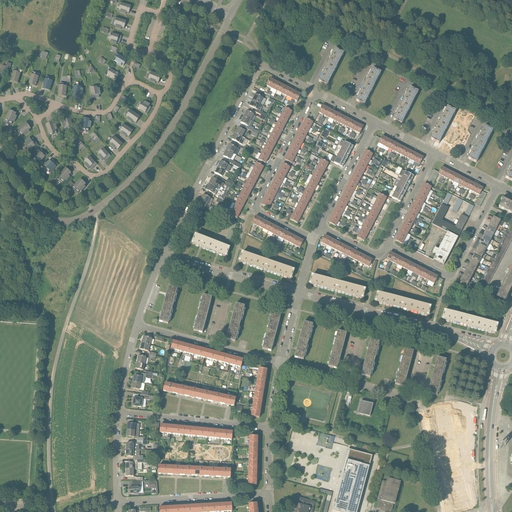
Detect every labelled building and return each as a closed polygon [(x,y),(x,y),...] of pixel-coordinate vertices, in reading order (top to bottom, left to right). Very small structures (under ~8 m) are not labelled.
[(129,14),(131,6),(119,3),(117,10),(129,14)] [(124,29),(126,21),(114,18),(112,26),(124,29)] [(119,44),(122,37),(112,34),(109,41),(119,44)] [(335,70),(339,62),(343,54),(335,49),(327,66),(335,70)] [(123,67),(127,60),(118,55),(115,62),(123,67)] [(327,86),(331,78),(335,70),(327,66),(318,82),(327,86)] [(115,81),(119,74),(111,69),(107,76),(115,81)] [(373,89),(377,81),(381,73),(372,69),(364,85),(373,89)] [(158,83),(161,76),(150,71),(147,79),(158,83)] [(21,74),(13,72),(10,81),(18,84),(21,74)] [(39,77),(31,75),(28,85),(36,87),(39,77)] [(53,82),(45,79),(42,89),(50,91),(53,82)] [(266,86),(271,89),(275,81),(270,79),(266,86)] [(271,89),(276,91),(280,84),(275,81),(271,89)] [(276,91),(282,94),(285,86),(280,84),(276,91)] [(364,105),(368,97),(373,89),(364,85),(356,101),(364,105)] [(67,87),(59,86),(58,96),(66,97),(67,87)] [(282,94),(287,96),(291,89),(285,86),(282,94)] [(410,108),(414,100),(418,92),(410,88),(401,104),(410,108)] [(81,90),(73,89),(72,99),(80,100),(81,90)] [(287,96),(292,99),(296,92),(291,89),(287,96)] [(90,93),(93,102),(101,99),(97,90),(90,93)] [(296,92),(292,99),(297,102),(301,94),(296,92)] [(252,100),(260,104),(263,98),(255,94),(252,100)] [(260,104),(252,100),(249,106),(257,110),(259,107),(261,109),(263,106),(260,104)] [(147,115),(151,108),(142,103),(138,110),(147,115)] [(402,125),(406,117),(410,108),(401,104),(393,120),(402,125)] [(327,108),(322,106),(321,108),(319,111),(318,113),(321,115),(318,121),(320,122),(322,118),(323,116),(327,108)] [(447,128),(451,120),(455,112),(447,107),(439,123),(447,128)] [(282,113),(289,117),(292,112),(285,108),(282,113)] [(327,108),(323,116),(326,117),(329,118),(332,111),(327,108)] [(136,124),(140,117),(130,110),(125,117),(136,124)] [(16,114),(9,111),(3,123),(11,126),(16,114)] [(243,117),(250,120),(253,115),(246,111),(243,117)] [(332,111),(329,118),(328,121),(330,122),(333,123),(334,121),(338,114),(332,111)] [(279,118),(287,122),(289,117),(282,113),(279,118)] [(334,121),(339,124),(343,116),(338,114),(334,121)] [(339,124),(344,126),(348,119),(343,116),(339,124)] [(73,127),(69,117),(62,119),(65,129),(73,127)] [(250,120),(243,117),(240,123),(246,126),(244,128),(252,132),(258,135),(259,132),(250,128),(253,122),(250,120)] [(277,124),(284,127),(287,122),(279,118),(277,124)] [(90,120),(82,119),(81,130),(89,131),(90,120)] [(303,124),(310,128),(313,123),(305,119),(303,124)] [(344,126),(349,129),(353,122),(348,119),(344,126)] [(53,122),(45,125),(49,137),(57,134),(53,122)] [(349,129),(354,131),(358,124),(353,122),(349,129)] [(30,130),(26,123),(16,130),(20,137),(30,130)] [(439,144),(443,136),(447,128),(439,123),(430,139),(439,144)] [(129,138),(133,131),(123,124),(118,131),(129,138)] [(274,129),(281,133),(284,127),(277,124),(274,129)] [(300,129),(308,133),(310,128),(303,124),(300,129)] [(358,124),(354,131),(360,134),(363,127),(358,124)] [(484,147),(489,139),(493,131),(484,126),(476,142),(484,147)] [(235,134),(242,137),(245,131),(238,128),(235,134)] [(320,136),(325,139),(329,131),(325,128),(320,136)] [(271,134),(279,138),(281,133),(274,129),(271,134)] [(305,138),(308,139),(309,137),(306,136),(308,133),(300,129),(298,134),(305,138)] [(94,132),(89,136),(95,143),(100,139),(94,132)] [(242,137),(235,134),(232,140),(242,145),(244,142),(240,140),(242,137)] [(269,139),(276,143),(279,138),(271,134),(269,139)] [(295,139),(302,143),(305,138),(298,134),(295,139)] [(118,150),(123,144),(114,136),(108,142),(118,150)] [(379,142),(378,144),(384,146),(387,139),(382,136),(381,139),(379,142)] [(37,145),(33,139),(24,145),(28,151),(37,145)] [(266,144),(273,148),(276,143),(269,139),(266,144)] [(292,145),(300,149),(302,143),(295,139),(292,145)] [(384,146),(389,149),(392,142),(387,139),(384,146)] [(80,150),(85,147),(80,140),(76,143),(80,150)] [(342,147),(350,152),(351,150),(353,147),(341,140),(338,145),(342,147)] [(319,148),(321,149),(323,144),(320,142),(318,141),(315,146),(319,148)] [(392,142),(389,149),(394,152),(398,144),(392,142)] [(476,163),(480,155),(484,147),(476,142),(468,159),(476,163)] [(263,149),(271,153),(273,148),(266,144),(263,149)] [(394,152),(399,154),(403,147),(398,144),(394,152)] [(226,151),(233,154),(236,148),(229,145),(226,151)] [(290,150),(297,154),(300,149),(292,145),(290,150)] [(105,162),(111,157),(103,147),(97,153),(105,162)] [(339,152),(348,157),(348,155),(349,155),(351,152),(350,152),(342,147),(339,152)] [(399,154),(404,157),(408,150),(403,147),(399,154)] [(261,155),(268,158),(271,153),(263,149),(261,155)] [(40,163),(47,155),(41,150),(34,157),(40,163)] [(287,155),(297,160),(298,158),(296,156),(297,154),(290,150),(287,155)] [(404,157),(409,160),(413,152),(408,150),(404,157)] [(233,154),(226,151),(223,156),(230,160),(233,154)] [(363,156),(370,160),(373,155),(365,151),(363,156)] [(336,158),(345,162),(346,160),(348,157),(339,152),(336,158)] [(409,160),(410,160),(415,162),(418,155),(413,152),(409,160)] [(91,170),(97,165),(89,155),(83,161),(91,170)] [(268,158),(261,155),(258,160),(265,164),(268,158)] [(294,159),(287,155),(284,160),(292,164),(294,159)] [(418,155),(415,162),(420,165),(423,158),(418,155)] [(345,162),(336,158),(333,156),(330,161),(342,167),(343,165),(343,166),(345,162)] [(360,161),(367,165),(370,160),(363,156),(360,161)] [(58,165),(52,160),(45,168),(51,173),(58,165)] [(318,165),(325,169),(328,163),(321,160),(318,165)] [(218,167),(224,171),(227,165),(221,161),(218,167)] [(357,166),(365,170),(367,165),(360,161),(357,166)] [(254,169),(261,172),(263,167),(256,163),(254,169)] [(280,169),(287,173),(290,167),(282,164),(280,169)] [(315,171),(323,174),(325,169),(318,165),(315,171)] [(355,171),(362,175),(365,170),(357,166),(355,171)] [(224,171),(218,167),(215,173),(221,177),(224,171)] [(447,170),(442,167),(439,172),(438,175),(443,177),(447,170)] [(71,173),(65,168),(56,178),(63,183),(71,173)] [(251,174),(258,177),(261,172),(254,169),(251,174)] [(277,174),(284,178),(287,173),(280,169),(277,174)] [(402,177),(411,181),(412,180),(414,176),(402,170),(399,175),(402,177)] [(447,170),(443,177),(448,180),(452,172),(447,170)] [(313,176),(320,180),(323,174),(315,171),(313,176)] [(352,177),(359,180),(362,175),(355,171),(352,177)] [(448,180),(453,183),(457,175),(452,172),(448,180)] [(248,179),(256,183),(258,177),(251,174),(248,179)] [(275,179),(282,183),(284,178),(277,174),(275,179)] [(453,183),(459,185),(462,178),(457,175),(453,183)] [(310,182),(317,185),(320,180),(313,176),(310,182)] [(349,182),(357,185),(359,180),(352,177),(349,182)] [(400,182),(408,186),(409,185),(411,181),(402,177),(400,182)] [(209,184),(215,187),(217,185),(221,187),(223,184),(212,178),(209,184)] [(459,185),(464,188),(467,180),(462,178),(459,185)] [(86,185),(80,179),(71,189),(77,194),(86,185)] [(246,184),(253,188),(256,183),(248,179),(246,184)] [(272,184),(279,188),(282,183),(275,179),(272,184)] [(464,188),(469,190),(473,183),(467,180),(464,188)] [(307,187),(314,191),(317,185),(310,182),(307,187)] [(347,187),(354,191),(357,185),(349,182),(347,187)] [(397,187),(406,191),(406,190),(407,190),(409,186),(408,186),(400,182),(397,187)] [(469,190),(474,193),(478,186),(473,183),(469,190)] [(215,187),(209,184),(206,190),(212,193),(215,187)] [(243,189),(250,193),(253,188),(246,184),(243,189)] [(269,190),(276,193),(279,188),(272,184),(269,190)] [(421,189),(429,193),(431,188),(424,184),(421,189)] [(483,189),(478,186),(474,193),(479,196),(483,189)] [(304,193),(311,196),(314,191),(307,187),(304,193)] [(344,192),(351,196),(354,191),(347,187),(344,192)] [(395,192),(403,197),(404,195),(406,192),(406,191),(397,187),(395,192)] [(240,194),(248,198),(250,193),(243,189),(240,194)] [(419,194),(426,198),(429,193),(421,189),(419,194)] [(267,195),(274,199),(276,193),(269,190),(267,195)] [(341,197),(349,201),(351,196),(344,192),(341,197)] [(403,197),(395,192),(392,198),(400,202),(401,200),(403,197)] [(301,198),(309,202),(311,196),(304,193),(301,198)] [(436,254),(433,260),(434,260),(443,265),(443,266),(474,207),(470,205),(464,216),(461,215),(455,227),(442,221),(448,208),(446,207),(452,195),(448,193),(432,224),(447,232),(438,250),(435,248),(432,253),(436,254)] [(238,200),(245,203),(248,198),(240,194),(238,200)] [(376,200),(384,203),(387,198),(379,194),(376,200)] [(416,199),(423,203),(426,198),(419,194),(416,199)] [(200,201),(207,204),(210,198),(203,195),(200,201)] [(264,200),(271,204),(274,199),(267,195),(264,200)] [(339,202),(346,206),(349,201),(341,197),(339,202)] [(298,204),(306,207),(309,202),(301,198),(298,204)] [(414,204),(421,208),(423,203),(416,199),(414,204)] [(452,210),(457,213),(463,201),(458,199),(452,210)] [(499,207),(505,211),(510,202),(503,199),(499,207)] [(235,205),(242,208),(245,203),(238,200),(235,205)] [(271,204),(264,200),(261,205),(269,209),(271,204)] [(374,205),(381,209),(384,203),(376,200),(374,205)] [(207,204),(200,201),(197,207),(204,210),(207,204)] [(336,207),(343,211),(346,206),(339,202),(336,207)] [(296,209),(303,213),(306,207),(298,204),(296,209)] [(411,210),(418,213),(421,208),(414,204),(411,210)] [(232,210),(240,214),(242,208),(235,205),(232,210)] [(371,211),(378,214),(381,209),(374,205),(371,211)] [(333,213),(341,216),(343,211),(336,207),(333,213)] [(293,214),(300,218),(303,213),(296,209),(293,214)] [(240,214),(232,210),(230,215),(237,219),(240,214)] [(408,215),(416,219),(418,213),(411,210),(408,215)] [(368,216),(375,220),(378,214),(371,211),(368,216)] [(331,218),(338,222),(341,216),(333,213),(331,218)] [(300,218),(293,214),(290,220),(297,224),(300,218)] [(406,220),(413,224),(416,219),(408,215),(406,220)] [(252,223),(257,226),(261,219),(256,216),(252,223)] [(365,222),(372,225),(375,220),(368,216),(365,222)] [(491,222),(498,226),(501,221),(493,217),(491,222)] [(338,222),(331,218),(328,223),(335,227),(338,222)] [(257,226),(262,229),(266,222),(261,219),(257,226)] [(403,225),(410,229),(413,224),(406,220),(403,225)] [(262,229),(268,232),(272,224),(266,222),(262,229)] [(362,227),(370,231),(372,225),(365,222),(362,227)] [(488,227),(496,231),(498,226),(491,222),(488,227)] [(268,232),(273,234),(277,227),(272,224),(268,232)] [(400,230),(408,234),(410,229),(403,225),(400,230)] [(273,234),(278,237),(282,230),(277,227),(273,234)] [(360,232),(367,236),(370,231),(362,227),(360,232)] [(486,232),(493,236),(496,231),(488,227),(486,232)] [(278,237),(284,240),(288,233),(282,230),(278,237)] [(398,236),(405,239),(408,234),(400,230),(398,236)] [(367,236),(360,232),(357,238),(364,242),(367,236)] [(483,236),(491,240),(493,236),(486,232),(483,236)] [(284,240),(289,243),(293,235),(288,233),(284,240)] [(192,244),(209,250),(212,242),(195,235),(192,244)] [(289,243),(294,245),(298,238),(293,235),(289,243)] [(321,243),(326,245),(330,238),(325,235),(321,243)] [(405,239),(398,236),(395,241),(402,244),(405,239)] [(481,241),(488,245),(491,240),(483,236),(481,241)] [(298,238),(294,245),(300,248),(304,241),(298,238)] [(326,245),(331,248),(335,241),(330,238),(326,245)] [(331,248),(337,251),(341,244),(335,241),(331,248)] [(478,246),(486,250),(488,245),(481,241),(478,246)] [(209,250),(217,254),(226,257),(229,248),(212,242),(209,250)] [(337,251),(342,254),(346,246),(341,244),(337,251)] [(342,254),(347,256),(351,249),(346,246),(342,254)] [(476,251),(483,255),(486,250),(478,246),(476,251)] [(347,256),(353,259),(357,252),(351,249),(347,256)] [(473,256),(481,259),(483,255),(476,251),(473,256)] [(353,259),(358,262),(362,255),(357,252),(353,259)] [(389,261),(392,262),(395,255),(390,252),(386,260),(389,261)] [(239,262),(256,268),(259,259),(242,253),(239,262)] [(358,262),(363,265),(367,257),(362,255),(358,262)] [(392,262),(397,265),(401,258),(395,255),(392,262)] [(471,260),(478,264),(481,259),(473,256),(471,260)] [(367,257),(363,265),(369,267),(373,260),(367,257)] [(397,265),(402,268),(406,260),(401,258),(397,265)] [(256,268),(274,273),(277,265),(259,259),(256,268)] [(402,268),(408,270),(411,263),(406,260),(402,268)] [(469,265),(476,269),(478,264),(471,260),(469,265)] [(408,270),(413,273),(417,266),(411,263),(408,270)] [(274,273),(282,276),(291,279),(294,271),(277,265),(274,273)] [(466,270),(473,273),(476,269),(469,265),(466,270)] [(413,273),(418,276),(422,269),(417,266),(413,273)] [(418,276),(424,279),(427,271),(422,269),(418,276)] [(464,274),(471,278),(473,273),(466,270),(464,274)] [(424,279),(429,281),(433,274),(427,271),(424,279)] [(433,274),(429,281),(434,284),(438,277),(433,274)] [(461,279),(469,283),(471,278),(464,274),(461,279)] [(309,285),(327,289),(330,280),(312,276),(309,285)] [(327,289),(345,294),(347,285),(330,280),(327,289)] [(505,301),(509,293),(511,286),(511,285),(504,281),(496,297),(505,301)] [(345,294),(354,296),(363,299),(365,290),(347,285),(345,294)] [(173,306),(175,297),(176,297),(177,296),(176,295),(178,289),(168,286),(164,304),(173,306)] [(375,302),(393,306),(395,298),(378,293),(375,302)] [(207,316),(210,307),(212,298),(203,295),(201,302),(200,302),(199,303),(201,304),(198,313),(207,316)] [(393,306),(410,311),(413,302),(395,298),(393,306)] [(410,311),(419,313),(428,316),(430,307),(413,302),(410,311)] [(170,316),(170,315),(173,306),(164,304),(159,322),(168,324),(170,317),(171,318),(171,316),(170,316)] [(240,324),(242,315),(244,315),(244,313),(243,313),(245,306),(236,304),(231,322),(240,324)] [(442,320),(460,324),(462,315),(444,311),(442,320)] [(202,333),(205,324),(207,316),(198,313),(196,322),(195,322),(194,324),(195,324),(193,331),(202,333)] [(276,334),(278,325),(281,316),(272,313),(270,320),(269,320),(268,322),(269,322),(267,331),(276,334)] [(460,324),(477,329),(480,320),(462,315),(460,324)] [(477,329),(486,331),(495,334),(498,325),(480,320),(477,329)] [(237,334),(238,333),(240,324),(231,322),(226,340),(235,342),(237,335),(238,336),(239,334),(237,334)] [(308,342),(310,333),(311,333),(312,333),(312,331),(311,331),(313,325),(304,322),(299,340),(308,342)] [(271,352),(274,343),(276,334),(267,331),(264,341),(263,340),(263,342),(264,342),(262,349),(271,352)] [(342,351),(344,342),(347,333),(337,331),(336,338),(335,337),(334,339),(335,340),(333,349),(342,351)] [(142,343),(150,345),(152,339),(143,337),(142,343)] [(306,352),(306,351),(308,342),(299,340),(294,358),(303,360),(305,353),(306,354),(307,352),(306,352)] [(375,360),(377,351),(378,351),(379,349),(378,349),(379,342),(370,340),(366,358),(375,360)] [(177,351),(183,353),(184,348),(185,344),(173,341),(172,345),(171,349),(177,351)] [(150,345),(142,343),(140,350),(148,352),(150,345)] [(194,356),(195,351),(196,347),(185,344),(184,348),(183,353),(188,354),(194,356)] [(200,357),(206,359),(207,354),(208,351),(196,347),(195,351),(194,356),(200,357)] [(337,369),(340,360),(342,351),(333,349),(330,358),(329,358),(329,360),(330,360),(328,367),(337,369)] [(409,369),(411,360),(414,351),(404,349),(403,356),(402,355),(401,357),(402,357),(400,367),(409,369)] [(208,351),(207,354),(206,359),(212,360),(218,362),(219,358),(220,354),(208,351)] [(223,363),(229,365),(230,361),(231,357),(220,354),(219,358),(218,362),(223,363)] [(137,362),(145,364),(146,358),(138,356),(137,362)] [(231,357),(230,361),(229,365),(235,367),(241,368),(242,364),(243,360),(231,357)] [(372,369),(375,360),(366,358),(361,375),(370,378),(372,371),(373,371),(373,370),(372,369)] [(442,378),(444,369),(444,368),(445,369),(446,367),(444,367),(446,360),(437,358),(432,375),(442,378)] [(145,364),(137,362),(135,369),(143,371),(145,364)] [(404,387),(406,378),(409,369),(400,367),(397,376),(396,376),(396,377),(397,378),(395,384),(404,387)] [(266,378),(266,374),(267,370),(259,369),(258,373),(257,377),(257,381),(265,382),(266,378)] [(439,387),(442,378),(432,375),(428,393),(437,396),(439,389),(440,389),(440,387),(439,387)] [(145,380),(146,378),(134,376),(133,382),(140,384),(143,384),(144,384),(144,382),(145,380)] [(256,385),(255,389),(255,393),(263,394),(264,390),(265,386),(265,382),(257,381),(256,385)] [(177,386),(171,384),(165,383),(164,388),(163,391),(175,394),(176,390),(177,386)] [(175,394),(187,397),(188,393),(189,388),(183,387),(177,386),(176,390),(175,394)] [(200,391),(194,390),(189,388),(188,393),(187,397),(199,399),(199,395),(200,391)] [(212,393),(206,392),(200,391),(199,395),(199,399),(210,402),(211,398),(212,393)] [(224,396),(218,395),(212,393),(211,398),(210,402),(222,404),(223,400),(224,396)] [(262,402),(263,398),(263,394),(255,393),(254,397),(253,401),(253,405),(261,406),(262,402)] [(147,396),(141,395),(140,394),(140,398),(133,398),(132,407),(145,408),(146,400),(149,400),(150,396),(147,396)] [(236,398),(230,397),(224,396),(223,400),(222,404),(234,407),(235,403),(236,398)] [(361,401),(357,413),(370,417),(373,404),(361,401)] [(253,405),(252,409),(252,413),(251,417),(259,418),(260,414),(261,410),(261,406),(253,405)] [(451,437),(446,407),(434,409),(439,442),(446,472),(454,502),(466,498),(458,470),(451,437)] [(160,425),(160,429),(160,433),(166,434),(172,434),(172,430),(172,426),(160,425)] [(184,436),(184,432),(185,427),(172,426),(172,430),(172,434),(178,435),(184,436)] [(185,427),(184,432),(184,436),(190,436),(196,437),(196,433),(197,428),(185,427)] [(202,437),(208,438),(208,434),(209,430),(197,428),(196,433),(196,437),(202,437)] [(214,439),(220,439),(220,435),(221,431),(209,430),(208,434),(208,438),(214,439)] [(220,439),(226,440),(232,440),(232,436),(233,432),(221,431),(220,435),(220,439)] [(249,449),(257,449),(258,445),(258,441),(258,437),(249,436),(249,440),(249,444),(249,449)] [(126,450),(138,450),(138,447),(141,447),(141,444),(148,444),(148,441),(143,441),(137,441),(137,444),(134,444),(126,443),(126,450)] [(249,453),(249,457),(248,461),(257,461),(257,457),(257,453),(257,449),(249,449),(249,453)] [(133,461),(143,460),(143,456),(139,456),(140,451),(138,450),(126,450),(126,457),(133,457),(133,461)] [(333,511),(334,511),(357,511),(372,456),(350,450),(333,511)] [(126,470),(133,470),(138,470),(138,463),(149,463),(149,460),(143,460),(133,461),(133,463),(126,463),(126,470)] [(257,473),(257,469),(257,465),(257,461),(248,461),(248,465),(248,469),(248,473),(257,473)] [(158,474),(170,475),(170,471),(171,466),(165,466),(158,466),(158,470),(158,474)] [(183,467),(177,467),(171,466),(170,471),(170,475),(182,476),(182,471),(183,467)] [(182,476),(194,476),(194,472),(195,468),(189,467),(183,467),(182,471),(182,476)] [(206,477),(207,472),(207,468),(201,468),(195,468),(194,472),(194,476),(206,477)] [(206,477),(218,477),(219,473),(219,469),(213,469),(207,468),(207,472),(206,477)] [(230,478),(231,474),(231,469),(225,469),(219,469),(219,473),(218,477),(230,478)] [(248,477),(248,481),(248,485),(256,485),(257,481),(257,477),(257,473),(248,473),(248,477)] [(378,500),(376,508),(390,511),(391,511),(394,504),(395,504),(400,482),(387,479),(387,482),(382,481),(377,500),(378,500)] [(132,488),(129,488),(129,494),(134,494),(134,495),(138,495),(138,494),(139,494),(138,487),(142,487),(141,482),(132,482),(132,488)] [(304,499),(296,497),(293,508),(297,510),(295,511),(312,511),(316,502),(308,500),(308,499),(304,497),(304,499)] [(228,511),(232,511),(232,507),(232,503),(220,504),(220,508),(220,511),(228,511)] [(257,511),(258,511),(257,508),(257,503),(248,505),(249,509),(249,511),(257,511)]
